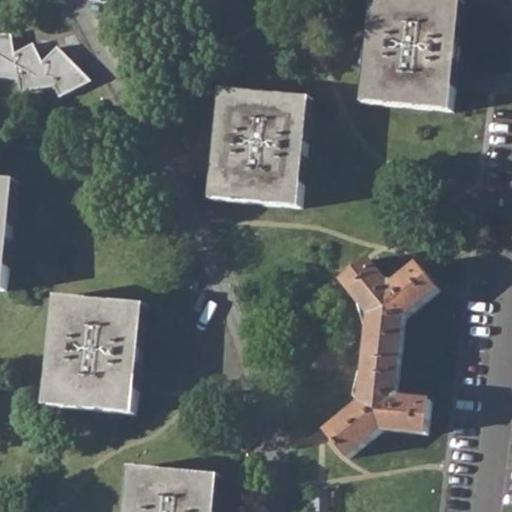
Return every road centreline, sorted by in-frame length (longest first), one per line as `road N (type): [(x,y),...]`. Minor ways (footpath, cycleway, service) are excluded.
road 1 (residential): [(75,0),(249,343),(268,412),(277,511)]
road 2 (residential): [(488,511),(511,299)]
